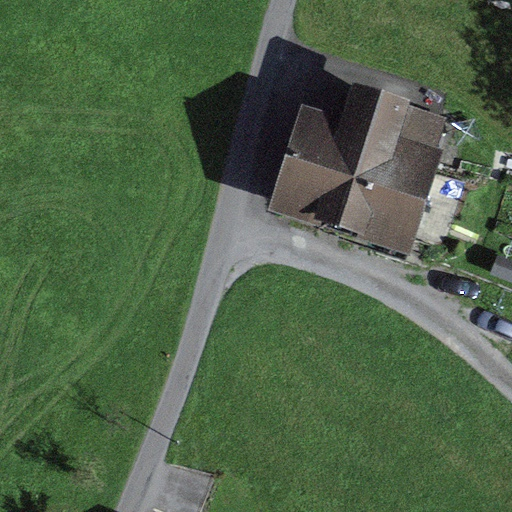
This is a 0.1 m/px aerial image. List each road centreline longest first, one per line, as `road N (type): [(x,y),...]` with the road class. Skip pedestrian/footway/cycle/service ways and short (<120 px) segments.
road 1 (unclassified): [(284,0),(183,377),(130,511)]
road 2 (track): [(511,379),(458,330),(356,270),(224,235)]
